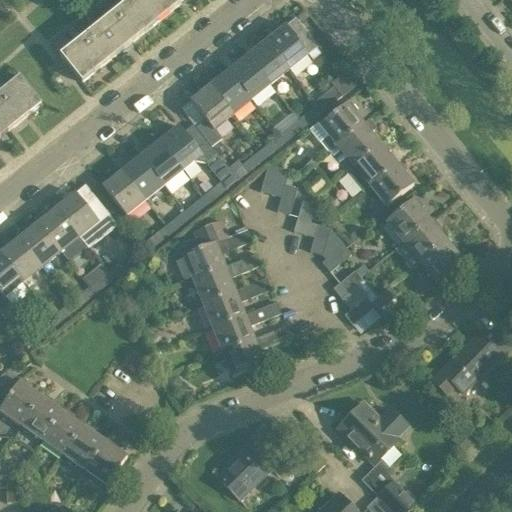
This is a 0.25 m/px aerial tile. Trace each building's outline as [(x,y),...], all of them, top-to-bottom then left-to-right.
[(156,25),(136,0),(131,0),(60,57),(81,84),(156,25)] [(136,0),(156,25),(186,0),(136,0)] [(266,43),(289,72),(308,57),(308,56),(316,49),(317,50),(318,49),(295,20),(294,21),(286,28),(285,28),(266,43)] [(266,43),(247,58),(270,87),(289,72),(266,43)] [(270,87),(247,58),(228,73),(251,102),(270,87)] [(228,73),(209,88),(232,117),(251,102),(228,73)] [(19,79),(0,94),(0,139),(41,106),(19,79)] [(232,117),(209,88),(190,103),(205,122),(195,130),(211,149),(221,141),(214,132),(232,117)] [(333,88),(315,103),(323,113),(342,98),(333,88)] [(323,113),(315,103),(313,104),(316,107),(298,121),(304,129),(322,115),(322,114),(323,113)] [(336,148),(363,126),(346,105),(319,128),(327,137),(320,144),(328,154),(336,148)] [(304,129),(298,121),(293,116),(274,131),(278,137),(285,145),(304,129)] [(363,126),(336,148),(353,168),(380,146),(363,126)] [(237,182),(228,170),(216,155),(203,153),(200,156),(178,128),(159,143),(182,172),(194,163),(195,164),(206,165),(220,183),(226,190),(237,182)] [(285,145),(278,137),(259,152),(265,160),(285,145)] [(159,143),(140,158),(163,188),(182,172),(159,143)] [(396,166),(380,146),(353,168),(369,189),(396,166)] [(239,162),(228,170),(237,182),(246,174),(247,175),(265,160),(259,152),(242,166),(239,162)] [(163,188),(140,158),(121,174),(144,203),(163,188)] [(396,166),(369,189),(386,209),(413,187),(396,166)] [(272,197),(280,170),(268,167),(260,194),(272,197)] [(280,170),(272,197),(281,200),(284,187),(288,173),(280,170)] [(144,203),(121,174),(102,189),(125,218),(144,203)] [(220,183),(204,197),(210,204),(227,191),(226,190),(220,183)] [(297,191),(284,187),(281,200),(277,214),(289,217),(297,191)] [(96,201),(87,209),(75,195),(56,210),(79,240),(108,216),(96,201)] [(204,197),(183,213),(189,221),(210,204),(204,197)] [(402,244),(429,222),(412,202),(385,224),(402,244)] [(301,207),(293,234),(305,237),(309,225),(313,210),(301,207)] [(56,210),(37,225),(60,255),(79,240),(56,210)] [(183,213),(165,228),(171,236),(189,221),(183,213)] [(429,222),(402,244),(419,265),(446,242),(429,222)] [(193,234),(196,240),(183,245),(187,256),(183,258),(193,283),(225,270),(225,269),(220,257),(251,244),(247,232),(228,240),(221,223),(193,234)] [(37,225),(18,241),(42,270),(60,255),(37,225)] [(314,240),(318,227),(309,225),(305,237),(314,240)] [(314,240),(310,254),(322,258),(330,230),(318,227),(314,240)] [(171,236),(165,228),(146,243),(152,251),(171,236)] [(42,270),(18,241),(0,255),(0,256),(23,285),(42,270)] [(446,242),(419,265),(436,285),(463,263),(446,242)] [(344,247),(322,265),(330,275),(351,257),(344,247)] [(176,259),(167,249),(153,261),(161,271),(176,259)] [(23,285),(0,256),(0,295),(4,300),(23,285)] [(256,256),(225,269),(225,270),(193,283),(202,307),(235,294),(234,293),(230,281),(261,268),(256,256)] [(126,259),(107,274),(113,282),(132,267),(126,259)] [(363,283),(355,273),(333,291),(341,301),(363,283)] [(107,274),(88,289),(94,297),(113,282),(107,274)] [(235,294),(202,307),(212,331),(245,318),(244,317),(239,305),(271,292),(266,280),(234,293),(235,294)] [(363,283),(341,301),(350,312),(366,300),(370,305),(376,300),(363,283)] [(88,289),(70,304),(76,312),(94,297),(88,289)] [(386,305),(380,298),(373,304),(378,311),(386,305)] [(366,300),(350,312),(350,313),(344,318),(352,327),(374,310),(370,305),(366,300)] [(70,304),(51,319),(57,327),(76,312),(70,304)] [(245,318),(212,331),(222,355),(255,342),(254,341),(249,329),(281,316),(276,304),(244,317),(245,318)] [(57,327),(51,319),(32,334),(22,321),(11,330),(27,350),(37,342),(38,342),(57,327)] [(255,342),(222,355),(232,380),(264,367),(264,366),(258,353),(290,340),(286,328),(254,341),(255,342)] [(511,352),(511,345),(497,330),(486,341),(479,334),(432,382),(446,397),(454,388),(462,396),(501,357),(504,360),(511,352)] [(0,377),(0,387),(1,389),(20,374),(14,367),(0,377)] [(0,413),(21,428),(44,395),(43,395),(41,399),(29,390),(31,387),(22,380),(19,384),(0,411),(0,413)] [(53,402),(44,395),(21,428),(42,443),(65,410),(64,410),(62,414),(50,405),(53,402)] [(379,423),(362,406),(338,430),(375,467),(399,443),(396,440),(407,429),(390,412),(379,423)] [(65,410),(42,443),(64,458),(86,425),(83,429),(71,420),(74,417),(65,410)] [(489,425),(483,418),(474,425),(480,433),(489,425)] [(95,432),(86,425),(64,458),(85,473),(108,440),(107,440),(104,444),(93,435),(95,432)] [(463,429),(453,440),(467,453),(477,442),(463,429)] [(108,440),(85,473),(107,487),(127,459),(126,458),(125,458),(114,450),(117,446),(108,440)] [(327,464),(307,444),(296,456),(315,476),(327,464)] [(272,471),(248,447),(247,448),(249,449),(218,479),(217,478),(216,479),(240,503),(272,471)] [(280,483),(289,493),(296,487),(287,476),(280,483)] [(19,505),(19,477),(6,477),(6,505),(19,505)] [(392,484),(377,498),(391,511),(410,511),(415,507),(392,484)] [(40,511),(40,491),(27,492),(27,511),(40,511)] [(354,511),(345,502),(338,496),(321,511),(354,511)] [(391,511),(377,498),(366,510),(368,511),(391,511)]
